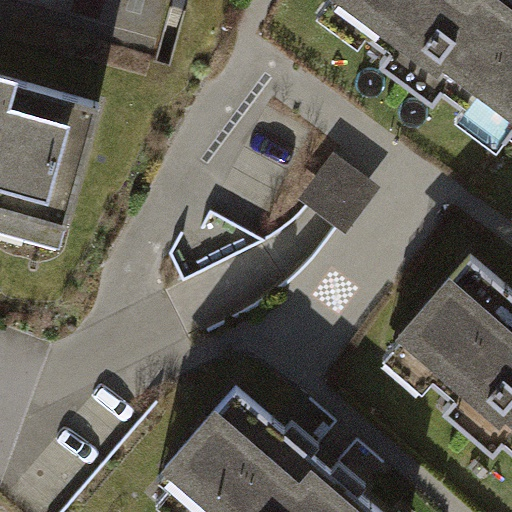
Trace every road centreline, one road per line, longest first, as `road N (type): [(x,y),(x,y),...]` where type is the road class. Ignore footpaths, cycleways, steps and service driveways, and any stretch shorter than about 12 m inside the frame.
road 1 (residential): [(118,314),(130,267),(246,41)]
road 2 (residential): [(118,314),(264,251),(321,216)]
road 3 (residential): [(0,387),(118,314)]
